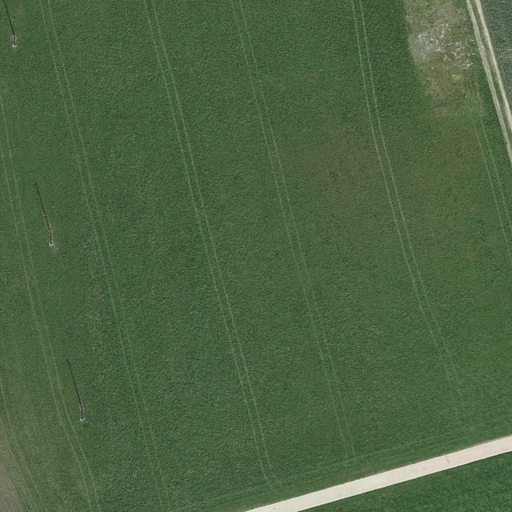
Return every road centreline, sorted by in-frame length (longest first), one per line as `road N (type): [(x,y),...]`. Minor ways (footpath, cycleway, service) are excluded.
road 1 (track): [(283,511),(511,449)]
road 2 (track): [(511,149),(472,0)]
